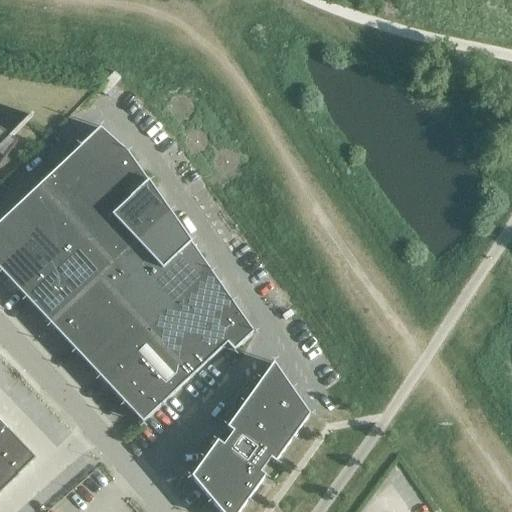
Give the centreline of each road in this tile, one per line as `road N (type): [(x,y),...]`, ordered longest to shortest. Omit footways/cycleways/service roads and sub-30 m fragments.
road 1 (track): [(511,484),(210,41),(160,8),(107,0)]
road 2 (unknown): [(0,198),(77,123),(101,109),(119,113),(268,320)]
road 3 (unclassified): [(161,511),(0,318)]
road 4 (unknown): [(268,320),(140,486),(117,503)]
